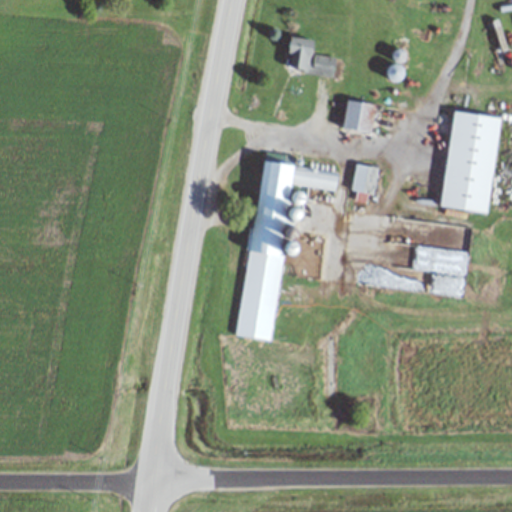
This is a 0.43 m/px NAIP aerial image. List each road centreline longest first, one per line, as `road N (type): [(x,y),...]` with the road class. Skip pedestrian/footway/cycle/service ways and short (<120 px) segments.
road 1 (secondary): [(151,511),(233,0)]
road 2 (residential): [(155,486),(511,483)]
road 3 (residential): [(0,485),(155,486)]
